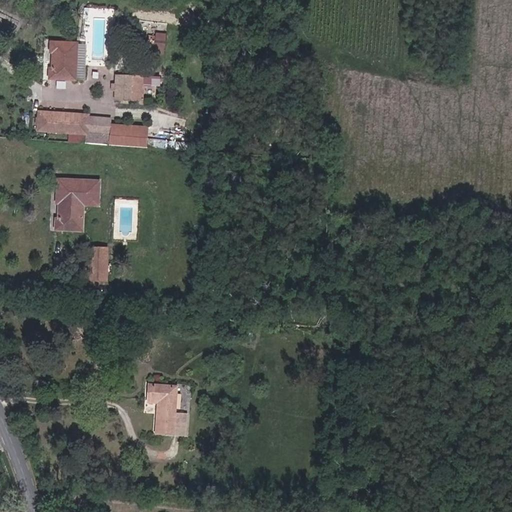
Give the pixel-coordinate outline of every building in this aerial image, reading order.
[(166,51),(166,32),(156,32),(156,51),(166,51)] [(47,78),(71,80),(74,43),(50,41),(49,56),(53,57),(52,68),(48,68),(47,78)] [(71,80),(79,80),(82,44),(74,43),(71,80)] [(115,99),(143,100),(143,79),(117,76),(115,99)] [(88,116),(40,112),(39,129),(69,132),(87,133),(88,118),(88,116)] [(69,142),(86,143),(110,145),(111,125),(111,119),(88,118),(87,133),(69,132),(69,142)] [(111,125),(110,145),(147,148),(148,127),(111,125)] [(56,227),(83,229),(84,205),(85,192),(99,193),(100,180),(60,178),(58,201),(63,202),(61,215),(57,215),(56,227)] [(84,205),(98,206),(99,193),(85,192),(84,205)] [(87,255),(105,256),(105,248),(87,247),(87,255)] [(85,279),(103,281),(105,256),(87,255),(85,279)] [(164,434),(190,436),(192,412),(181,410),(183,384),(155,381),(153,397),(167,399),(164,434)] [(159,433),(164,434),(167,399),(153,397),(152,402),(162,403),(159,433)]
